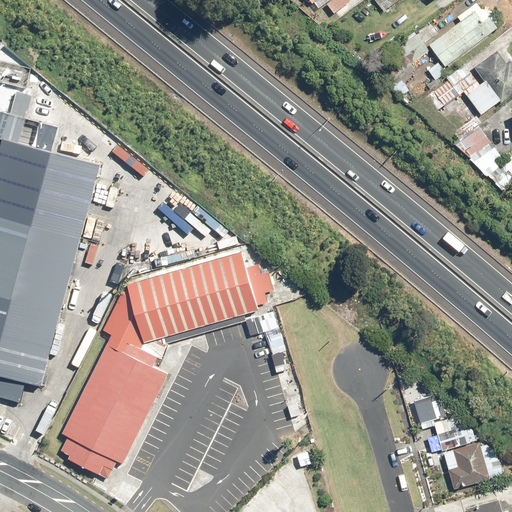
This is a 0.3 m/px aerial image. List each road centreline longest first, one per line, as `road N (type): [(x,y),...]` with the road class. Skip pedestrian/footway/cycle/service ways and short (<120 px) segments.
road 1 (motorway): [(511,323),(111,0)]
road 2 (motorway): [(150,0),(511,287)]
road 3 (residential): [(363,370),(402,511)]
